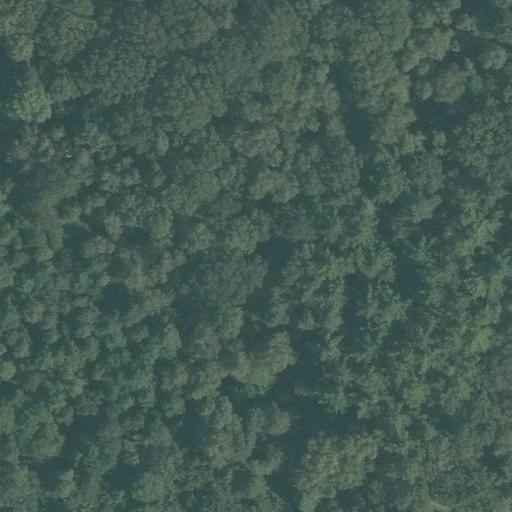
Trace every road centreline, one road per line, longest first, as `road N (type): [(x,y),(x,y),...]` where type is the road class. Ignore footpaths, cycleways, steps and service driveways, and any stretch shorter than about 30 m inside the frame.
road 1 (track): [(359,504),(32,0)]
road 2 (track): [(0,459),(396,511)]
